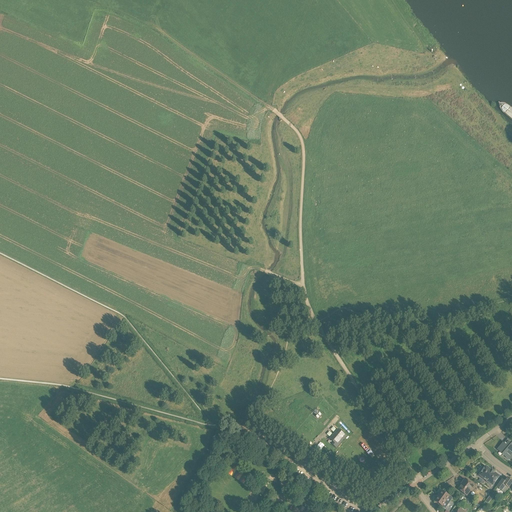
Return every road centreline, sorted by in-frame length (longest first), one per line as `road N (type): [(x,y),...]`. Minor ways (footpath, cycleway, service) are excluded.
road 1 (track): [(317,323),(303,284),(302,140),(273,110)]
road 2 (track): [(420,481),(317,323)]
road 3 (track): [(273,110),(141,20)]
road 4 (track): [(349,511),(224,433)]
